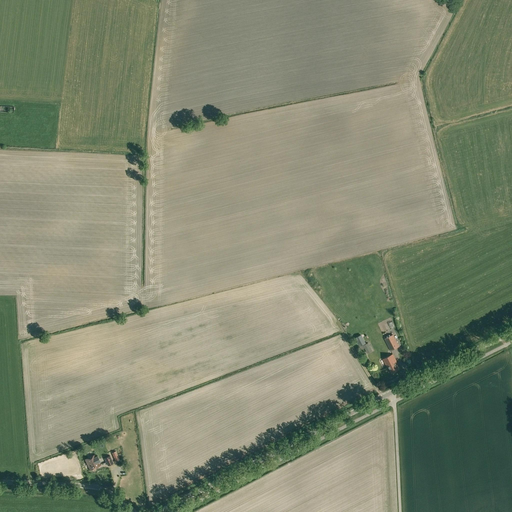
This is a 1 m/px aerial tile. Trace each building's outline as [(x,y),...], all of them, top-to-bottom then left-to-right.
[(385,338),(391,351),(400,346),(394,334),(385,338)] [(357,340),(360,346),(366,343),(363,337),(357,340)] [(363,345),(367,353),(372,351),(368,343),(363,345)] [(396,356),(403,353),(401,348),(394,351),(396,356)] [(388,367),(391,373),(399,369),(396,363),(397,362),(393,354),(383,359),(387,367),(388,367)] [(112,453),(116,461),(120,459),(116,451),(112,453)] [(85,459),(90,470),(100,465),(95,454),(85,459)] [(105,458),(108,465),(113,463),(110,456),(105,458)]
